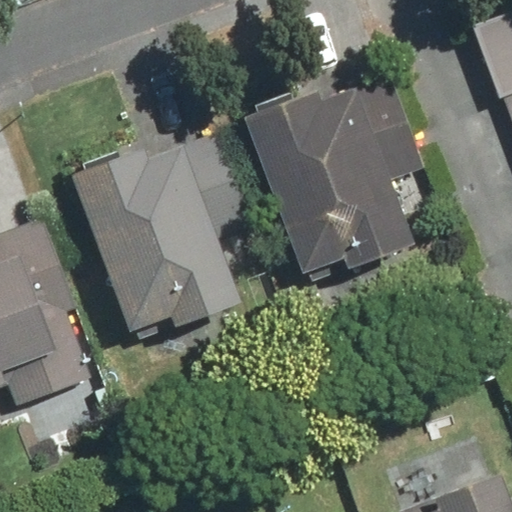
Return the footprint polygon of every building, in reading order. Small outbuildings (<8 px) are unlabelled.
[(511,15),(480,27),(511,116),(511,15)] [(330,83),(258,111),(322,275),(371,255),(377,270),(435,247),(407,175),(433,165),(397,74),(335,98),(330,83)] [(160,149),(82,178),(142,337),(196,317),(200,327),(262,303),(237,236),(266,224),(232,134),(164,159),(160,149)] [(25,410),(99,384),(75,316),(98,307),(64,211),(0,233),(0,392),(17,387),(25,410)] [(511,511),(511,468),(453,491),(459,506),(442,511),(511,511)]
